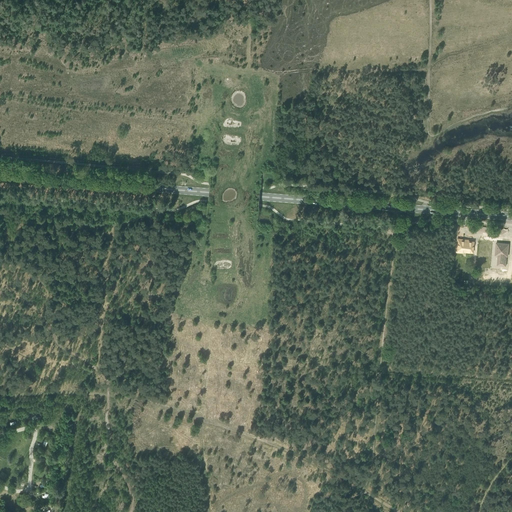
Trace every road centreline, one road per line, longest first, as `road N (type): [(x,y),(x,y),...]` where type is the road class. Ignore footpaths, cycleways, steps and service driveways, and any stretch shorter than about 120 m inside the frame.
road 1 (primary): [(511,216),(0,176)]
road 2 (track): [(511,107),(427,132),(430,0)]
road 3 (track): [(107,395),(107,380),(61,348),(42,313),(0,292)]
road 4 (track): [(395,226),(379,369)]
road 5 (track): [(107,395),(105,450),(134,499),(130,511)]
road 6 (track): [(379,369),(370,475),(360,489)]
road 7 (unknown): [(308,72),(430,66)]
